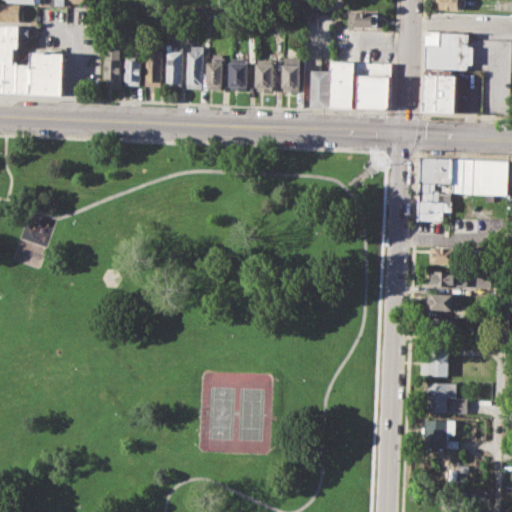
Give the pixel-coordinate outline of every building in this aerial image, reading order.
[(436,0),(463,0),(463,4),(459,4),(459,9),(436,8),(436,0)] [(0,2),(23,3),(22,20),(0,19),(0,2)] [(349,11),(378,12),(378,28),(348,27),(349,11)] [(16,91),(4,91),(5,62),(0,61),(0,24),(19,25),(17,63),(16,91)] [(427,31),(470,32),(469,45),(474,46),(473,63),(469,63),(469,69),(425,67),(427,31)] [(167,44),(182,44),(182,85),(166,85),(167,44)] [(192,44),(203,44),(202,87),(186,87),(187,50),(192,51),(192,44)] [(146,47),(163,48),(162,85),(145,85),(146,47)] [(31,50),(31,64),(29,92),(64,93),(66,51),(31,50)] [(205,60),(213,60),(213,52),(223,52),(222,88),(205,88),(205,60)] [(126,55),(137,55),(137,60),(142,60),(141,85),(125,84),(126,55)] [(284,57),(300,57),(300,92),(285,92),(285,87),(281,87),(281,63),(284,63),(284,57)] [(104,58),(121,59),(121,87),(110,86),(110,82),(104,82),(104,58)] [(256,58),(275,58),(274,90),(256,89),(256,58)] [(230,60),(248,61),(248,88),(229,88),(230,60)] [(357,61),(331,60),(329,106),(355,107),(357,61)] [(357,61),(355,107),(386,109),(390,105),(392,62),(357,61)] [(31,64),(17,63),(16,91),(29,92),(31,64)] [(311,69),(328,70),(327,106),(310,106),(311,69)] [(424,112),(426,69),(440,70),(439,112),(424,112)] [(440,70),(453,71),(453,75),(458,75),(457,113),(439,112),(440,70)] [(453,158),(420,157),(419,181),(434,181),(452,182),(453,158)] [(453,158),(509,160),(508,193),(452,192),(452,182),(453,158)] [(419,181),(419,190),(434,190),(434,181),(419,181)] [(419,190),(434,190),(440,191),(440,200),(418,200),(419,190)] [(418,200),(440,200),(452,201),(452,212),(431,211),(431,218),(418,218),(418,200)] [(434,246),(462,247),(462,263),(433,262),(434,246)] [(431,269),(468,271),(467,285),(430,284),(431,269)] [(429,293),(458,294),(458,304),(453,303),(453,309),(428,308),(429,293)] [(430,316),(458,317),(457,333),(430,332),(430,316)] [(426,350),(448,351),(448,374),(421,374),(422,359),(425,360),(426,350)] [(428,381),(457,382),(456,396),(466,397),(466,413),(426,411),(428,381)] [(426,418),(456,419),(455,433),(448,433),(447,439),(458,439),(458,448),(424,446),(426,418)] [(471,440),(484,441),(484,454),(471,453),(471,440)]
